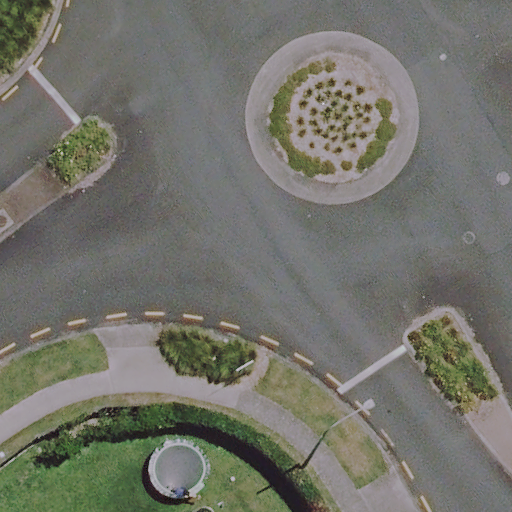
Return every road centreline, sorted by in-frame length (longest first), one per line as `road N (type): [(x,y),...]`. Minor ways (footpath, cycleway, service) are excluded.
road 1 (residential): [(408,245),(361,262),(312,263),(265,248),(225,218),(199,176),(188,128)]
road 2 (residential): [(188,128),(98,144),(0,219)]
road 3 (residential): [(511,430),(408,245)]
road 4 (residential): [(411,0),(458,46),(475,87),(478,132)]
road 5 (residential): [(188,128),(205,51),(253,0)]
road 6 (residential): [(478,132),(467,177),(443,215),(408,245)]
